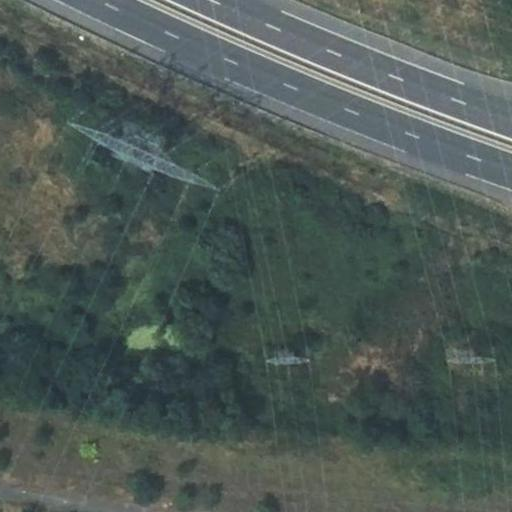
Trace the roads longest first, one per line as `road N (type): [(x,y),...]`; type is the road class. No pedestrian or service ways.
road 1 (motorway): [(65,0),(396,142),(511,180)]
road 2 (motorway): [(511,122),(220,0)]
road 3 (track): [(0,471),(177,511)]
